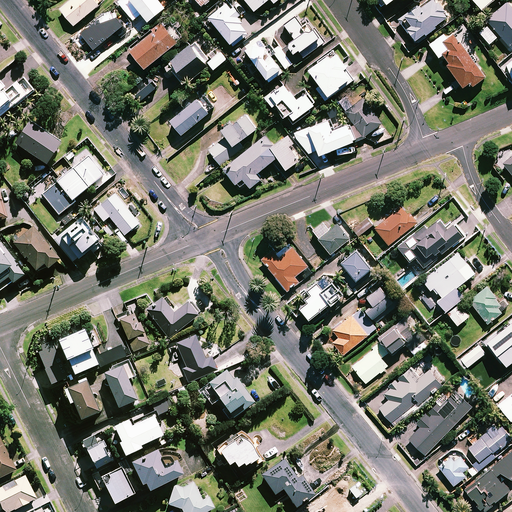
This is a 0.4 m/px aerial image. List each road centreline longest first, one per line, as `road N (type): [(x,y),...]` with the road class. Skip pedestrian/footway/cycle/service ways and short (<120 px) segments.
road 1 (residential): [(209,237),(424,511)]
road 2 (residential): [(9,0),(177,209),(209,237)]
road 3 (residential): [(209,237),(428,148)]
road 4 (residential): [(0,324),(209,237)]
road 5 (residential): [(0,345),(82,511)]
road 6 (residential): [(339,0),(404,91),(428,148)]
